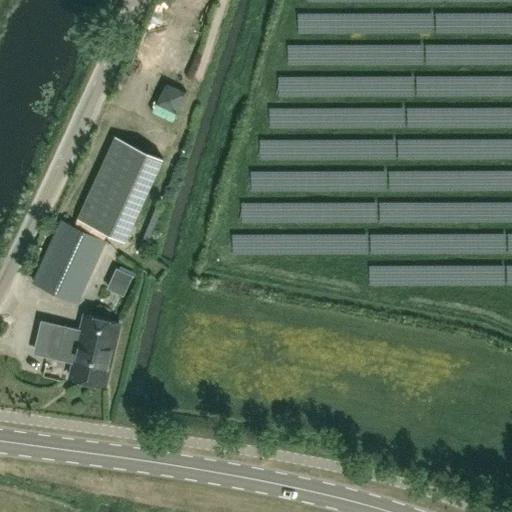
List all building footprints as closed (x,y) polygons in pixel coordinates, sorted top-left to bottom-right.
[(122,79),(137,87),(151,60),(136,52),(122,79)] [(181,109),(194,73),(173,66),(161,102),(181,109)] [(116,138),(78,219),(125,241),(163,160),(116,138)] [(77,303),(106,241),(62,221),(33,283),(77,303)] [(117,261),(110,282),(126,287),(132,266),(117,261)] [(75,363),(71,377),(105,385),(120,323),(86,315),(82,329),(65,325),(57,359),(75,363)]
